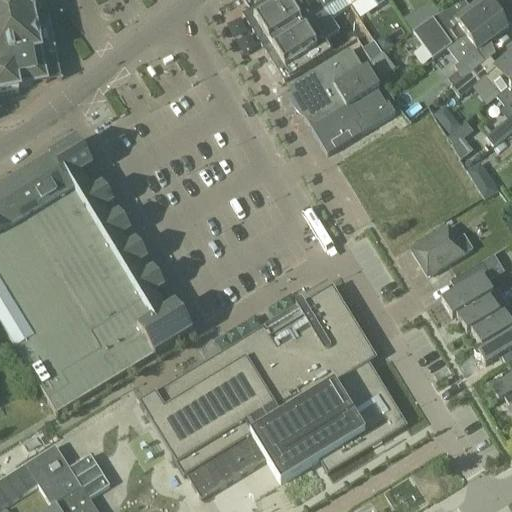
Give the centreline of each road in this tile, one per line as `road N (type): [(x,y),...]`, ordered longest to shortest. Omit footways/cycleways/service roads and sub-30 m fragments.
road 1 (residential): [(326,265),(171,14)]
road 2 (residential): [(489,500),(345,268),(326,265)]
road 3 (tertiary): [(0,148),(171,14)]
road 4 (residential): [(204,336),(326,265)]
